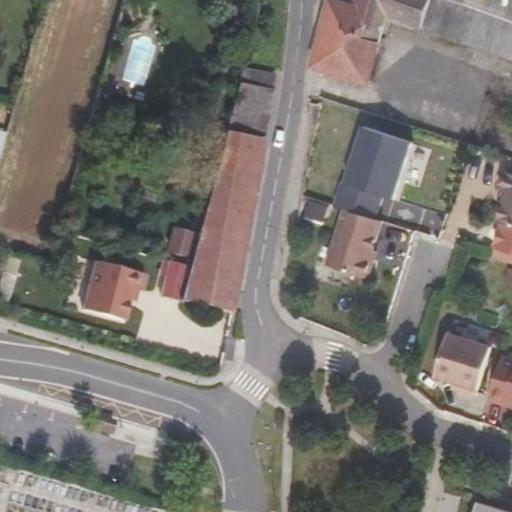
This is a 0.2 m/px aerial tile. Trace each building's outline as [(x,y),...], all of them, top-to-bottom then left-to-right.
[(354,0),(353,6),(335,0),(331,0),(315,65),(369,81),(389,16),(511,58),(511,19),(456,0),(354,0)] [(511,0),(456,0),(511,19),(511,0)] [(237,83),(272,90),(273,90),(276,76),(242,68),(237,83)] [(263,140),(272,90),(237,83),(224,132),(262,139),(263,140)] [(344,186),(337,211),(347,213),(378,222),(385,198),(386,194),(397,197),(412,144),(364,130),(348,187),(344,186)] [(230,313),(262,139),(224,132),(188,267),(179,300),(230,313)] [(511,173),(508,172),(503,189),(509,191),(511,191),(511,196),(509,205),(503,224),(511,226),(511,173)] [(375,253),(384,224),(378,222),(347,213),(331,270),(372,281),(377,263),(373,262),(375,253)] [(191,236),(172,231),(165,255),(184,260),(191,236)] [(94,261),(81,310),(122,321),(127,301),(131,289),(136,290),(140,292),(144,275),(94,261)] [(176,300),(185,266),(170,261),(161,296),(176,300)] [(11,278),(2,275),(0,280),(0,297),(5,299),(11,278)] [(133,302),(136,290),(131,289),(127,301),(133,302)] [(478,396),(494,347),(451,334),(437,377),(462,385),(460,391),(478,396)] [(511,358),(504,356),(490,400),(507,406),(508,401),(511,401),(511,358)] [(110,433),(113,423),(93,417),(90,427),(110,433)] [(511,511),(482,502),(478,511),(511,511)]
